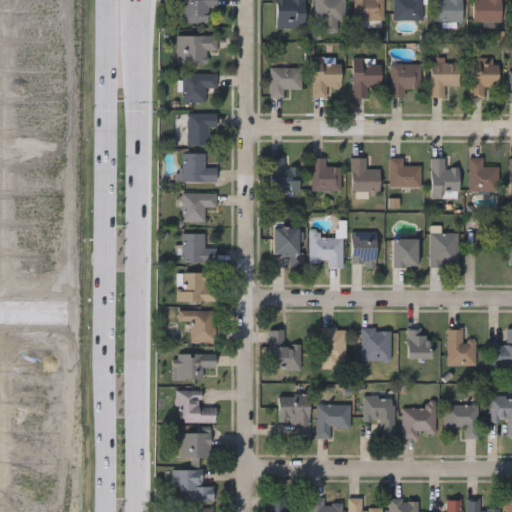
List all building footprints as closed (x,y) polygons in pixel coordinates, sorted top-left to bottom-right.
[(183,0),(216,0),(216,8),(207,8),(207,22),(183,22),(183,0)] [(305,0),(305,27),(276,27),(276,0),(305,0)] [(345,0),(345,20),(335,20),(335,30),(315,30),(315,0),(345,0)] [(383,0),(383,20),(354,20),(354,0),(383,0)] [(393,20),(393,0),(422,0),(422,20),(393,20)] [(434,22),(434,0),(461,0),(461,22),(434,22)] [(502,0),(502,21),(473,21),(473,0),(502,0)] [(176,47),(176,35),(215,35),(215,51),(206,51),(206,64),(183,64),(183,47),(176,47)] [(326,97),(312,97),(312,58),(340,58),(340,86),(327,86),(326,97)] [(470,58),(497,58),(497,86),(483,86),(483,97),(470,97),(470,58)] [(430,97),(430,62),(459,62),(459,86),(444,86),(444,97),(430,97)] [(381,88),(367,88),(367,97),(352,97),(352,64),(381,64),(381,88)] [(420,64),(420,88),(406,88),(406,97),(390,97),(390,64),(420,64)] [(283,97),(269,97),(269,68),(300,68),(300,88),(283,88),(283,97)] [(181,103),(181,73),(215,73),(215,88),(204,88),(204,103),(181,103)] [(187,145),(187,113),(216,113),(216,132),(207,132),(207,145),(187,145)] [(204,153),(204,167),(215,167),(215,181),(179,181),(179,153),(204,153)] [(284,167),(298,167),(298,191),(269,191),(269,157),(284,157),(284,167)] [(310,191),(310,157),(325,157),(325,167),(340,167),(340,191),(310,191)] [(497,167),(497,191),(468,191),(468,157),(482,157),(482,167),(497,167)] [(351,158),(365,158),(365,169),(379,169),(379,192),(351,192),(351,158)] [(388,158),(403,158),(403,165),(421,165),(421,190),(389,191),(388,158)] [(445,158),(445,167),(458,167),(458,192),(431,192),(431,158),(445,158)] [(216,192),(216,208),(204,208),(204,221),(181,221),(181,192),(216,192)] [(272,255),(273,227),(300,228),(300,241),(302,241),(301,267),(289,267),(289,255),(272,255)] [(343,230),(343,267),(309,266),(309,230),(319,230),(319,237),(335,237),(335,230),(343,230)] [(351,231),(375,231),(375,266),(351,266),(351,231)] [(216,245),(216,262),(181,262),(181,233),(204,233),(204,245),(216,245)] [(430,266),(430,233),(457,233),(457,266),(430,266)] [(417,239),(417,267),(392,267),(392,239),(417,239)] [(176,302),(176,274),(215,274),(215,301),(176,302)] [(214,311),(214,342),(190,342),(190,321),(178,321),(178,311),(214,311)] [(345,328),(345,368),(321,368),(321,328),(345,328)] [(390,361),(360,361),(360,329),(390,329),(390,361)] [(462,329),(462,341),(475,341),(475,365),(447,365),(447,329),(462,329)] [(511,329),(511,367),(489,367),(489,343),(505,343),(505,329),(511,329)] [(285,330),(285,344),(300,344),(300,369),(269,369),(269,330),(285,330)] [(406,330),(428,330),(428,359),(406,359),(406,330)] [(203,367),(203,379),(174,379),(174,354),(215,354),(215,367),(203,367)] [(201,391),(200,406),(215,406),(215,422),(176,422),(176,390),(201,391)] [(277,422),(278,395),(309,395),(309,436),(295,436),(295,422),(277,422)] [(490,420),(491,395),(509,395),(509,400),(511,400),(511,437),(507,437),(507,421),(490,420)] [(363,396),(393,396),(393,437),(379,437),(379,420),(363,420),(363,396)] [(349,404),(349,427),(330,427),(330,438),(316,438),(316,404),(349,404)] [(463,439),(463,428),(444,428),(444,404),(477,404),(477,439),(463,439)] [(401,406),(435,406),(435,437),(401,437),(401,406)] [(179,458),(179,432),(211,432),(211,458),(179,458)] [(190,501),(190,489),(172,490),(171,470),(202,470),(202,486),(213,485),(213,501),(190,501)] [(268,511),(269,497),(285,497),(285,509),(301,509),(301,511),(268,511)] [(308,511),(308,497),(324,497),(324,503),(341,503),(341,511),(308,511)] [(361,497),(361,508),(381,508),(381,511),(347,511),(347,497),(361,497)] [(388,511),(388,499),(417,499),(417,511),(388,511)] [(460,500),(460,511),(445,511),(445,500),(460,500)] [(480,509),(499,509),(499,511),(466,511),(466,501),(480,501),(480,509)]
